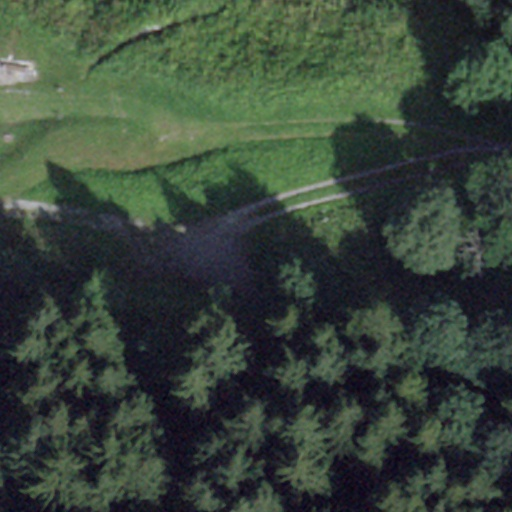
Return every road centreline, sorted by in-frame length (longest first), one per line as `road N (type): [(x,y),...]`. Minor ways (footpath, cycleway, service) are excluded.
road 1 (track): [(0,201),(106,149),(224,128),(355,127),(511,149)]
road 2 (track): [(511,165),(166,223),(0,205)]
road 3 (track): [(224,128),(10,101)]
